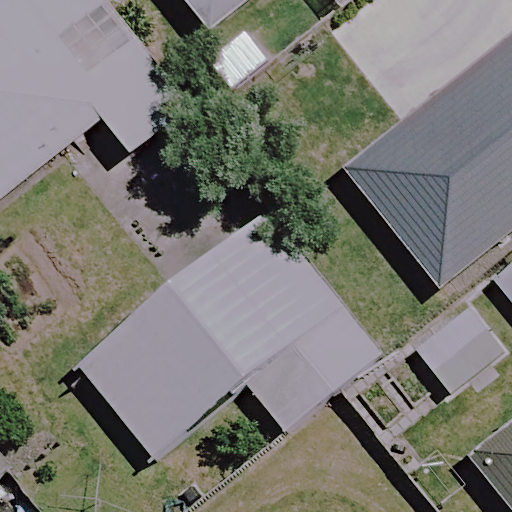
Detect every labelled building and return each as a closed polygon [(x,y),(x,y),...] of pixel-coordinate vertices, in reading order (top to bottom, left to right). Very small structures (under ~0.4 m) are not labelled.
[(44,0),(30,12),(20,0),(0,0),(0,210),(107,126),(134,159),(190,115),(100,0),(44,0)] [(332,0),(344,15),(363,0),(183,0),(212,37),(258,0),(332,0)] [(511,251),(511,136),(490,108),(399,176),(476,279),(511,251)] [(422,240),(383,194),(316,251),(401,349),(441,315),(396,262),(422,240)] [(380,364),(270,225),(85,372),(159,466),(252,392),(288,437),(380,364)] [(0,483),(22,464),(0,439),(0,483)] [(511,457),(487,478),(511,508),(511,457)]
